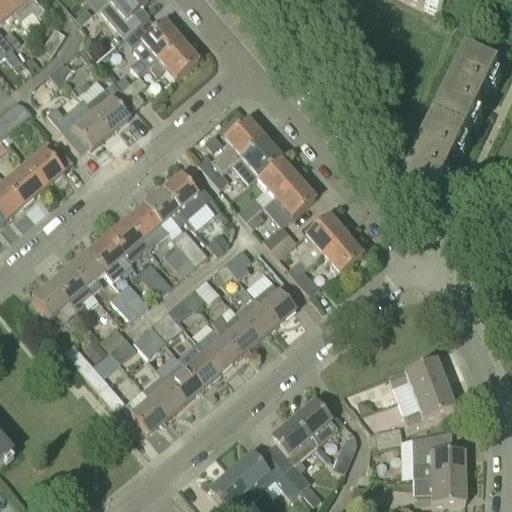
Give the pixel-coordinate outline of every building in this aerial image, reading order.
[(0,0),(0,2),(14,19),(13,20),(20,27),(31,19),(36,25),(41,20),(41,21),(44,18),(32,4),(32,3),(29,0),(0,0)] [(99,0),(107,8),(116,0),(99,0)] [(140,0),(116,0),(107,8),(123,27),(115,35),(123,44),(148,24),(149,23),(141,14),(148,8),(140,0)] [(394,0),(439,21),(442,14),(445,16),(447,11),(444,10),(449,0),(394,0)] [(0,30),(13,20),(14,19),(0,2),(0,30)] [(91,22),(85,15),(74,24),(80,31),(91,22)] [(163,27),(156,33),(148,24),(123,44),(131,54),(148,74),(180,47),(163,27)] [(50,64),(64,42),(54,35),(42,54),(50,64)] [(114,52),(122,45),(117,39),(109,46),(114,52)] [(180,47),(148,74),(156,83),(164,76),(174,87),(197,67),(180,47)] [(434,123),(468,139),(485,104),(500,72),(466,56),(434,123)] [(7,66),(11,71),(19,65),(15,60),(7,66)] [(39,72),(31,62),(23,68),(32,78),(39,72)] [(100,73),(91,63),(88,65),(97,75),(100,73)] [(55,76),(64,86),(70,80),(61,70),(55,76)] [(57,92),(64,86),(55,76),(48,81),(57,92)] [(113,88),(113,89),(117,86),(109,76),(106,80),(113,88)] [(130,90),(129,89),(122,81),(117,86),(113,89),(120,97),(130,90)] [(129,89),(130,90),(120,97),(135,115),(144,107),(137,98),(146,90),(139,81),(129,89)] [(85,112),(109,141),(128,125),(126,123),(135,115),(120,97),(113,89),(113,88),(104,96),(85,112)] [(85,112),(83,109),(75,116),(83,126),(72,135),(90,156),(109,141),(85,112)] [(13,110),(1,120),(13,135),(30,120),(25,114),(13,110)] [(69,131),(55,114),(45,121),(60,138),(69,131)] [(452,171),(468,139),(434,123),(402,189),(436,205),(452,171)] [(221,180),(231,172),(263,145),(246,125),(223,145),(231,155),(213,170),(206,162),(197,170),(212,188),(221,180)] [(256,186),(256,185),(280,165),(263,145),(231,172),(247,191),(255,185),(256,186)] [(22,171),(42,196),(63,179),(61,177),(71,169),(54,149),(45,157),(42,155),(22,171)] [(280,165),(256,185),(274,205),(297,185),(280,165)] [(22,213),(42,196),(22,171),(2,188),(22,213)] [(161,196),(186,226),(204,211),(200,205),(206,200),(188,179),(182,184),(179,181),(161,196)] [(221,180),(212,188),(219,196),(228,188),(221,180)] [(270,257),(288,242),(281,233),(290,225),(314,205),(297,185),(274,205),(263,214),(278,233),(261,247),(270,257)] [(0,226),(2,229),(22,213),(2,188),(0,189),(0,226)] [(177,233),(186,226),(161,196),(142,211),(160,232),(170,224),(177,233)] [(263,214),(255,204),(254,203),(237,218),(246,229),(257,219),(263,214)] [(167,240),(160,232),(142,211),(124,227),(141,248),(148,242),(155,251),(167,240)] [(257,219),(246,229),(251,234),(262,225),(257,219)] [(321,261),(344,241),(327,221),(304,241),(312,251),(298,263),(300,265),(287,276),(294,284),(302,277),(301,275),(320,260),(321,261)] [(123,263),(141,248),(124,227),(105,242),(123,263)] [(176,251),(193,273),(206,263),(184,236),(172,246),(176,251)] [(344,241),(321,261),(338,281),(361,261),(344,241)] [(113,271),(123,263),(105,242),(87,258),(106,281),(105,281),(111,287),(119,281),(117,278),(118,277),(113,271)] [(288,242),(270,257),(277,266),(296,250),(288,242)] [(206,250),(212,257),(216,261),(217,260),(222,255),(212,244),(206,250)] [(193,273),(176,251),(164,261),(181,283),(193,273)] [(224,270),(233,281),(236,286),(247,277),(243,272),(249,267),(240,256),(224,270)] [(97,288),(105,281),(106,281),(87,258),(68,273),(91,300),(101,292),(97,288)] [(137,279),(157,303),(169,293),(149,269),(137,279)] [(226,287),(233,281),(224,270),(217,276),(226,287)] [(86,304),(91,300),(68,273),(50,289),(74,319),(83,311),(82,309),(87,305),(86,304)] [(302,277),(294,284),(309,302),(318,295),(302,277)] [(118,296),(139,320),(148,313),(127,288),(118,296)] [(66,325),(74,319),(50,289),(31,304),(49,325),(59,316),(66,325)] [(252,304),(276,333),(295,317),(271,289),(252,304)] [(187,301),(196,312),(203,307),(194,295),(187,301)] [(129,328),(139,320),(118,296),(109,304),(129,328)] [(189,318),(196,312),(187,301),(180,306),(189,318)] [(258,348),(276,333),(252,304),(234,320),(258,348)] [(150,334),(164,350),(181,335),(167,317),(149,332),(151,334),(150,334)] [(258,348),(234,320),(224,328),(219,321),(210,328),(215,333),(214,334),(239,364),(258,348)] [(109,358),(125,345),(115,333),(100,347),(109,358)] [(146,364),(164,350),(150,334),(133,348),(146,364)] [(221,379),(239,364),(214,334),(196,349),(203,358),(221,379)] [(125,345),(109,358),(119,369),(135,356),(125,345)] [(82,381),(92,373),(73,351),(63,358),(82,381)] [(92,373),(82,381),(114,418),(123,411),(101,385),(119,369),(109,358),(92,373)] [(202,395),(221,379),(203,358),(184,373),(202,395)] [(184,410),(202,395),(184,373),(173,360),(155,376),(159,381),(166,389),(184,410)] [(412,402),(444,390),(435,365),(388,383),(397,407),(412,402)] [(184,410),(166,389),(159,381),(140,396),(148,405),(165,426),(184,410)] [(444,390),(412,402),(397,407),(403,422),(407,432),(453,415),(444,390)] [(165,426),(148,405),(129,421),(147,441),(165,426)] [(373,416),(371,410),(363,406),(357,407),(360,419),(373,416)] [(315,454),(336,436),(313,408),(291,426),(315,454)] [(316,455),(315,454),(291,426),(270,444),(292,470),(282,478),(299,498),(308,490),(298,479),(304,474),(299,468),(316,455)] [(401,447),(399,434),(374,438),(376,452),(401,447)] [(429,485),(463,484),(463,458),(450,458),(450,438),(411,445),(412,472),(412,485),(429,485)] [(0,448),(0,469),(10,461),(0,448)] [(343,481),(354,457),(342,451),(331,475),(343,481)] [(299,498),(282,478),(273,487),(251,460),(229,478),(252,506),(274,487),(290,506),(299,498)] [(220,511),(244,511),(252,506),(229,478),(208,496),(220,511)] [(463,484),(429,485),(429,500),(413,500),(414,511),(464,511),(463,484)] [(361,511),(365,495),(353,493),(349,511),(361,511)] [(320,505),(312,495),(303,501),(312,511),(320,505)]
